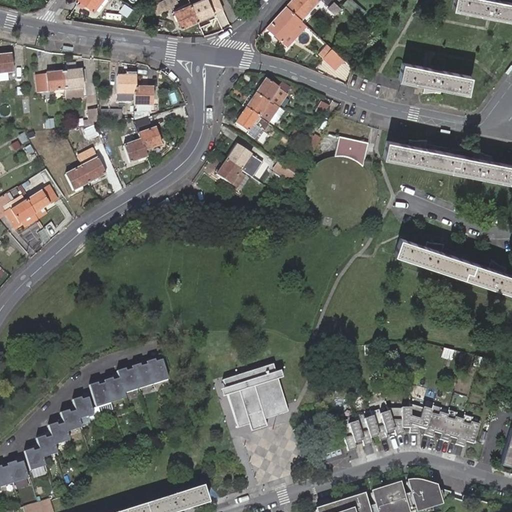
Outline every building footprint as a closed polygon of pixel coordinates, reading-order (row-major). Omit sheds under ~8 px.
[(78,0),(95,13),(104,0),(78,0)] [(178,0),(169,0),(153,7),(157,18),(182,8),(178,0)] [(189,0),(193,9),(199,23),(201,28),(201,29),(212,24),(211,22),(210,18),(215,16),(209,2),(204,4),(202,0),(189,0)] [(224,12),(219,0),(213,0),(209,2),(215,16),(224,12)] [(294,0),(287,8),(299,19),(300,18),(303,22),(323,0),(322,0),(294,0)] [(340,6),(333,0),(327,0),(322,7),(332,15),(340,6)] [(357,0),(341,0),(353,10),(360,2),(357,0)] [(511,5),(499,3),(484,0),(454,0),(453,10),(511,23),(511,5)] [(311,29),(299,19),(287,8),(268,29),(292,51),(311,29)] [(199,23),(193,9),(177,16),(183,30),(199,23)] [(348,60),(336,51),(329,59),(340,69),(348,60)] [(13,55),(0,56),(0,75),(15,73),(13,55)] [(422,87),(440,91),(465,97),(469,78),(400,63),(396,81),(422,87)] [(83,72),(65,74),(67,92),(85,90),(83,72)] [(67,92),(65,74),(41,76),(43,95),(67,92)] [(137,77),(120,77),(120,95),(121,95),(121,102),(136,101),(137,89),(137,77)] [(282,109),(291,97),(269,80),(258,95),(273,105),(274,106),(282,109)] [(438,97),(440,91),(422,87),(420,95),(431,95),(438,97)] [(153,89),(137,89),(136,101),(136,106),(152,106),(153,89)] [(270,125),(282,109),(274,106),(273,105),(258,95),(248,109),(262,120),(270,125)] [(331,107),(325,103),(317,116),(323,120),(331,107)] [(270,125),(262,120),(248,109),(236,126),(250,136),(257,127),(265,133),(270,125)] [(124,123),(123,114),(123,111),(108,112),(110,124),(124,123)] [(95,126),(86,130),(89,138),(98,135),(95,126)] [(257,144),(265,133),(257,127),(250,136),(249,138),(257,144)] [(155,129),(140,135),(141,139),(146,151),(161,145),(155,129)] [(310,139),(305,150),(310,154),(319,137),(313,134),(310,139)] [(300,146),(305,150),(310,139),(305,136),(300,146)] [(130,162),(147,156),(146,151),(141,139),(124,145),(130,162)] [(366,148),(340,142),(337,159),(323,163),(316,168),(309,177),(307,183),(305,191),(306,202),(308,210),(314,219),(324,226),(332,229),(341,230),(349,229),(357,226),(366,220),(371,213),(375,203),(376,190),(374,182),(370,175),(362,166),(366,148)] [(404,144),(403,149),(421,152),(423,144),(411,146),(404,144)] [(421,152),(403,149),(384,145),(380,161),(505,188),(509,170),(488,166),(470,162),(421,152)] [(226,160),(242,171),(252,157),(237,146),(226,160)] [(310,154),(305,150),(299,155),(306,160),(310,154)] [(483,160),(472,154),(470,162),(488,166),(489,161),(483,160)] [(100,156),(84,163),(91,179),(104,174),(107,173),(100,156)] [(231,186),(242,171),(226,160),(215,175),(231,186)] [(91,179),(84,163),(66,171),(73,187),(91,179)] [(294,185),(299,178),(289,171),(278,164),(274,170),(294,185)] [(289,171),(299,178),(304,171),(294,164),(289,171)] [(51,182),(42,169),(36,173),(44,186),(51,182)] [(134,169),(122,172),(124,179),(136,175),(134,169)] [(104,174),(91,179),(94,184),(106,178),(104,174)] [(26,197),(35,211),(50,202),(41,188),(26,197)] [(19,221),(35,211),(26,197),(5,210),(14,226),(20,223),(19,221)] [(175,208),(169,198),(159,204),(165,214),(175,208)] [(269,200),(249,200),(249,210),(269,209),(269,200)] [(435,248),(418,243),(398,237),(393,253),(511,289),(511,272),(507,271),(491,266),(435,248)] [(420,238),(418,243),(435,248),(437,241),(425,240),(420,238)] [(494,257),(491,266),(507,271),(509,265),(501,263),(494,257)] [(171,380),(165,363),(151,368),(156,385),(171,380)] [(270,363),(220,379),(236,428),(246,425),(245,421),(260,416),(261,420),(286,412),(270,363)] [(156,385),(151,368),(136,373),(141,390),(156,385)] [(141,390),(136,373),(121,378),(123,382),(127,394),(141,390)] [(127,394),(123,382),(108,387),(114,404),(129,399),(127,394)] [(114,404),(108,387),(94,392),(100,409),(114,404)] [(90,398),(76,403),(78,411),(81,420),(95,415),(90,398)] [(344,427),(342,422),(335,425),(341,449),(350,446),(348,440),(356,437),(357,444),(366,442),(364,435),(372,433),(374,439),(382,437),(381,430),(388,428),(390,434),(399,431),(397,425),(406,424),(404,430),(411,432),(413,426),(421,428),(419,434),(428,437),(430,431),(437,433),(435,439),(444,442),(446,435),(454,438),(452,444),(460,447),(462,440),(470,443),(476,423),(468,421),(470,414),(461,412),(459,418),(452,416),(454,409),(445,407),(443,413),(436,411),(438,404),(429,402),(427,408),(405,402),(405,405),(383,411),(385,415),(377,418),(376,413),(367,415),(368,420),(360,422),(358,418),(350,420),(351,425),(344,427)] [(81,420),(78,411),(64,416),(67,424),(70,433),(84,428),(81,420)] [(261,420),(260,416),(245,421),(246,425),(248,432),(263,427),(261,420)] [(70,433),(67,424),(53,429),(55,437),(58,446),(72,441),(70,433)] [(511,425),(507,425),(497,458),(511,461),(511,425)] [(58,446),(55,437),(41,442),(44,450),(46,459),(61,454),(58,446)] [(44,450),(29,455),(35,472),(49,467),(44,450)] [(25,463),(11,467),(16,484),(31,480),(25,463)] [(11,467),(0,470),(0,482),(2,489),(16,484),(11,467)] [(414,507),(404,479),(397,481),(407,510),(414,507)] [(411,480),(404,479),(414,507),(436,500),(432,486),(411,480)] [(398,511),(407,510),(397,481),(369,491),(375,511),(398,511)] [(189,511),(210,505),(205,488),(128,511),(189,511)] [(375,511),(369,491),(362,494),(368,511),(375,511)] [(368,511),(362,494),(314,510),(314,511),(368,511)] [(55,511),(52,501),(26,509),(27,511),(55,511)]
